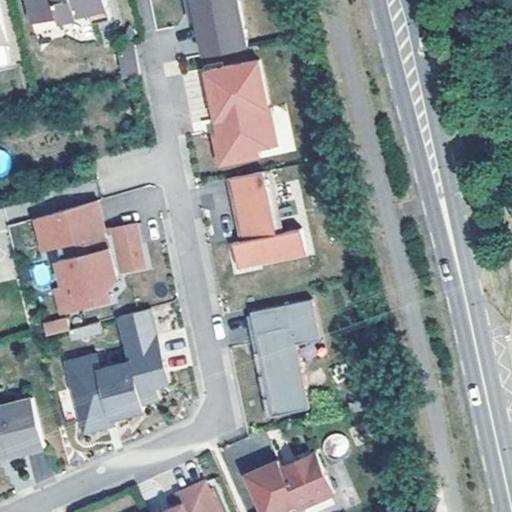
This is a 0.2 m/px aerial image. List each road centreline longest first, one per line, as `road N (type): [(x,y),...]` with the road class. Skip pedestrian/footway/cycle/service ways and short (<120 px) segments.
road 1 (residential): [(16,511),(206,426),(218,409),(150,32)]
road 2 (tertiary): [(511,508),(396,0)]
